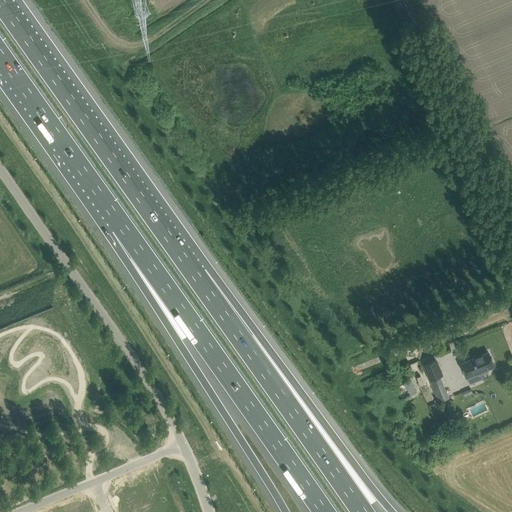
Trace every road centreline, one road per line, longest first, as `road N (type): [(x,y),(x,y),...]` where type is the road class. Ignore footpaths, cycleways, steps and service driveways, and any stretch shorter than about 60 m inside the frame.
road 1 (motorway): [(120,225),(325,511)]
road 2 (motorway): [(196,276),(2,0)]
road 3 (motorway): [(120,225),(178,341),(293,511)]
road 4 (unclassified): [(182,445),(159,398),(0,166)]
road 5 (motorway): [(394,511),(271,351),(196,276)]
road 6 (motorway): [(361,511),(196,276)]
road 7 (track): [(511,223),(402,0)]
road 8 (motorway): [(0,53),(120,225)]
road 9 (unclassified): [(347,375),(511,305)]
road 10 (track): [(208,0),(125,46),(84,0)]
